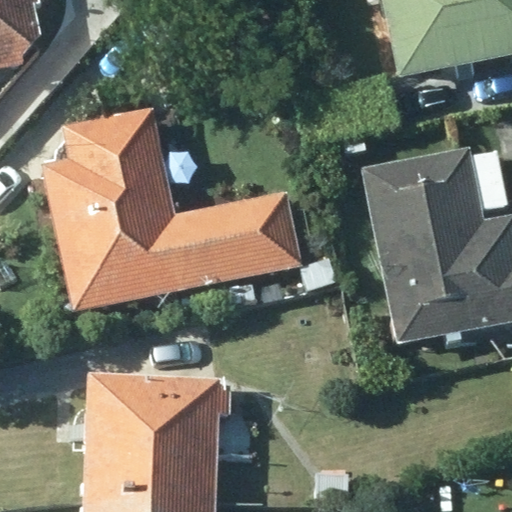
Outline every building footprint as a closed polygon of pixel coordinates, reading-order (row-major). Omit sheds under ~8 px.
[(0,0),(0,73),(34,66),(20,0),(0,0)] [(158,0),(182,21),(200,0),(158,0)] [(511,59),(511,0),(365,0),(384,87),(511,59)] [(279,113),(259,123),(270,144),(290,134),(279,113)] [(35,178),(65,323),(296,278),(281,202),(169,224),(148,120),(57,137),(64,173),(35,178)] [(453,163),(347,183),(381,355),(511,329),(511,270),(508,272),(501,233),(465,240),(462,222),(495,215),(485,165),(454,170),(453,163)] [(321,271),(292,281),(298,300),(328,290),(321,271)] [(249,287),(220,294),(224,315),(253,308),(249,287)] [(81,386),(78,504),(208,510),(211,390),(81,386)] [(339,480),(306,481),(305,506),(338,507),(339,480)]
